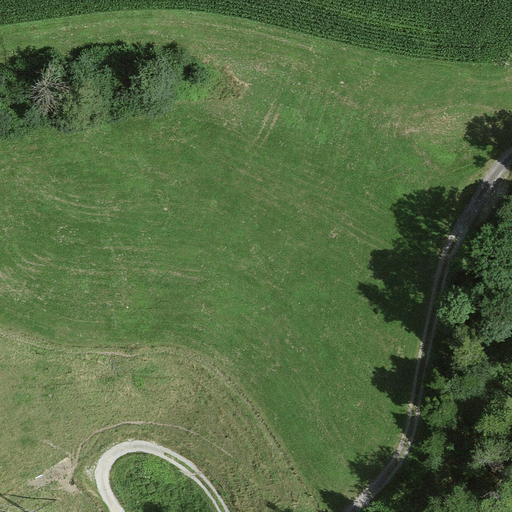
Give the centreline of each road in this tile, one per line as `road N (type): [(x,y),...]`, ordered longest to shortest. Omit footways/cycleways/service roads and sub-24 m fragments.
road 1 (track): [(511,153),(450,248),(404,449),(354,511)]
road 2 (track): [(222,511),(197,476),(137,443),(110,451),(103,465),(121,511)]
